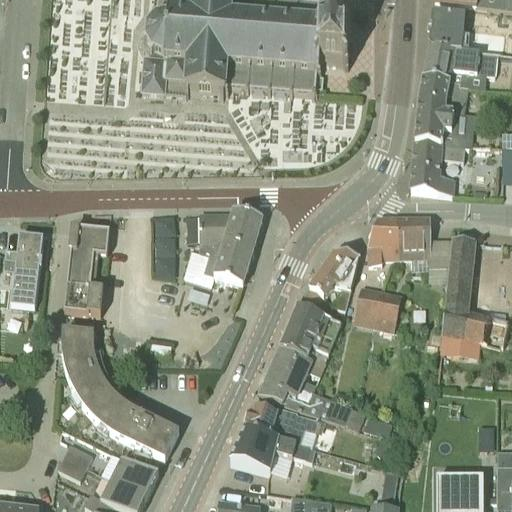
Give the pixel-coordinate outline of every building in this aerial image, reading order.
[(223,96),(244,97),(244,100),(246,100),(247,98),(250,98),(250,101),(262,102),(263,99),(266,99),(266,102),(268,102),(269,99),(272,100),(272,103),(284,104),(285,101),(288,101),(288,103),(290,104),(291,101),(310,103),(310,105),(313,105),(313,103),(315,103),(315,101),(313,100),(313,96),(320,97),(321,85),(318,85),(319,83),(317,80),(317,77),(316,77),(317,71),(340,73),(344,78),(346,76),(342,72),(344,48),(348,44),(346,42),(342,46),(328,45),(329,34),(324,34),(325,19),(319,19),(320,15),(322,15),(322,13),(320,13),(320,10),(317,10),(317,13),(298,11),(298,9),(295,8),(295,11),(292,11),(291,7),(280,6),(279,10),(276,9),(276,7),(273,7),(273,9),(270,9),(269,6),(258,5),(257,8),(254,8),(254,5),(251,5),(251,7),(229,6),(230,1),(233,1),(233,0),(167,0),(167,2),(166,2),(166,3),(165,3),(165,4),(152,3),(150,26),(150,27),(152,30),(147,37),(143,35),(141,38),(145,39),(144,49),(141,50),(141,52),(145,51),(150,59),(147,62),(148,62),(147,69),(142,69),(140,103),(162,105),(162,104),(184,105),(184,104),(186,104),(186,100),(219,103),(219,106),(221,107),(221,103),(222,103),(222,102),(226,103),(226,100),(223,100),(223,96)] [(511,0),(434,0),(434,9),(511,17),(511,0)] [(504,36),(463,32),(464,24),(434,19),(431,22),(426,54),(459,58),(495,62),(501,62),(504,36)] [(458,94),(466,95),(482,96),(484,83),(493,84),(495,62),(459,58),(426,54),(421,87),(449,90),(459,91),(458,94)] [(478,122),(444,119),(445,111),(449,90),(421,87),(417,108),(413,151),(466,154),(472,154),(474,131),(477,132),(478,122)] [(511,139),(504,139),(503,186),(511,186),(511,139)] [(450,203),(451,187),(439,185),(439,178),(438,178),(439,174),(440,175),(441,165),(464,167),(466,154),(413,151),(409,198),(450,203)] [(214,285),(242,293),(261,226),(233,218),(231,221),(198,222),(198,261),(208,263),(203,280),(214,285)] [(158,222),(157,248),(175,249),(176,223),(158,222)] [(397,266),(396,228),(396,227),(377,227),(367,254),(368,273),(381,273),(381,266),(397,266)] [(429,283),(446,282),(450,247),(430,247),(429,227),(396,228),(397,266),(408,265),(409,278),(429,278),(429,283)] [(103,297),(90,295),(94,262),(107,263),(109,239),(71,235),(65,320),(89,322),(100,323),(103,297)] [(37,318),(42,246),(18,244),(16,265),(5,264),(5,274),(16,275),(13,316),(37,318)] [(473,249),(450,247),(446,282),(440,341),(481,351),(501,357),(508,329),(466,317),(473,249)] [(296,315),(323,325),(328,310),(324,308),(334,294),(337,294),(336,295),(340,296),(335,315),(345,318),(358,266),(335,260),(296,315)] [(352,330),(372,334),(379,298),(360,294),(352,330)] [(372,334),(393,339),(401,302),(379,298),(372,334)] [(314,357),(327,363),(340,332),(323,325),(296,315),(279,356),(304,367),(307,359),(312,361),(314,357)] [(94,344),(94,342),(63,339),(63,352),(63,369),(67,382),(67,383),(97,374),(96,371),(95,367),(94,361),(94,357),(93,353),(93,348),(94,344)] [(481,351),(440,341),(438,360),(479,365),(481,351)] [(258,406),(344,434),(352,415),(311,399),(311,400),(301,395),(308,379),(318,384),(327,363),(314,357),(312,361),(307,359),(304,367),(279,356),(258,406)] [(89,423),(113,401),(112,400),(106,393),(103,389),(101,384),(100,382),(98,377),(97,374),(67,383),(73,397),(78,408),(85,418),(89,423)] [(119,447),(126,450),(140,421),(133,418),(128,415),(123,412),(116,405),(113,401),(89,423),(94,429),(107,440),(119,447)] [(244,438),(299,453),(304,438),(315,441),(318,428),(296,423),(297,421),(276,415),(275,421),(254,415),(252,421),(251,421),(244,438)] [(152,481),(160,466),(165,469),(178,440),(140,421),(126,450),(135,454),(128,469),(152,481)] [(229,470),(270,481),(275,463),(291,467),(291,464),(311,469),(315,457),(299,453),(244,438),(229,470)] [(63,464),(86,476),(92,463),(69,452),(63,464)] [(80,488),(86,476),(63,464),(57,477),(80,488)] [(111,487),(148,505),(158,484),(152,481),(128,469),(121,466),(111,487)] [(381,502),(395,505),(402,478),(388,474),(381,502)] [(511,511),(511,474),(497,475),(496,511),(511,511)] [(482,511),(483,482),(437,481),(436,511),(482,511)] [(107,511),(144,511),(148,505),(111,487),(100,508),(107,511)] [(291,511),(332,511),(333,509),(293,503),(291,511)]
